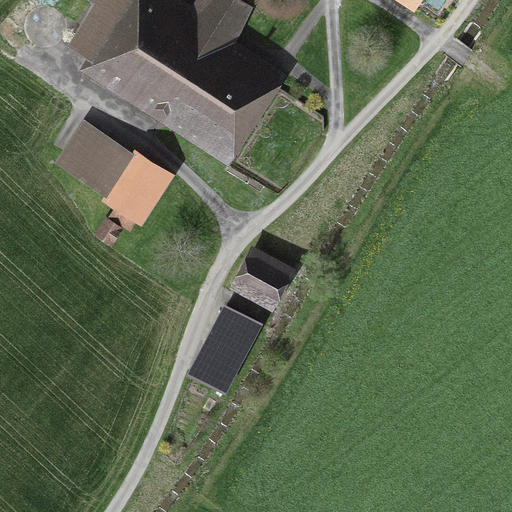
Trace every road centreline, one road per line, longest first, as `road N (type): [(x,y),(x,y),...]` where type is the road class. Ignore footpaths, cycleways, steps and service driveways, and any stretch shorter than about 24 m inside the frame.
road 1 (unclassified): [(469,0),(228,254),(142,461),(112,511)]
road 2 (track): [(511,97),(380,0)]
